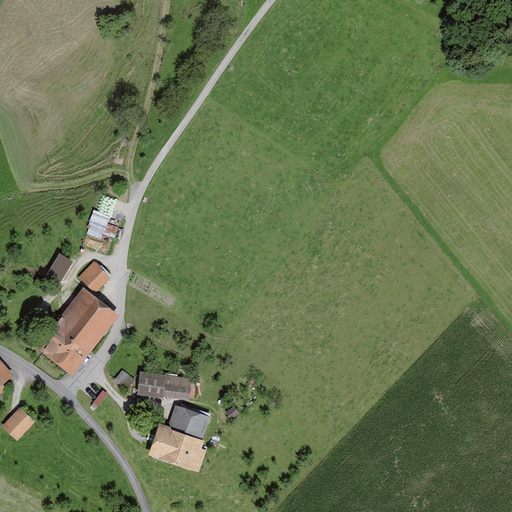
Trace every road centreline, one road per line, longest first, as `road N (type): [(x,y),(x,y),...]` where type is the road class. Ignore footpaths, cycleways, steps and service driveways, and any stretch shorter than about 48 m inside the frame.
road 1 (track): [(274,0),(139,195),(126,240),(119,330),(67,393)]
road 2 (unclassified): [(149,511),(111,438),(40,371),(0,349)]
